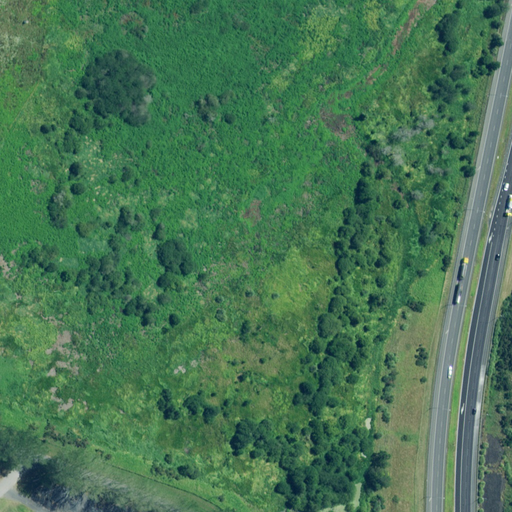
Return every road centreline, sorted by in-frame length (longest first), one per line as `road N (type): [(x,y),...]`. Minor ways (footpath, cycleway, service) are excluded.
road 1 (trunk): [(437,511),(449,357),(511,7)]
road 2 (trunk): [(507,196),(490,241),(471,346),(458,511)]
road 3 (trunk): [(507,196),(475,378),(467,511)]
road 4 (unclassified): [(186,511),(0,446)]
